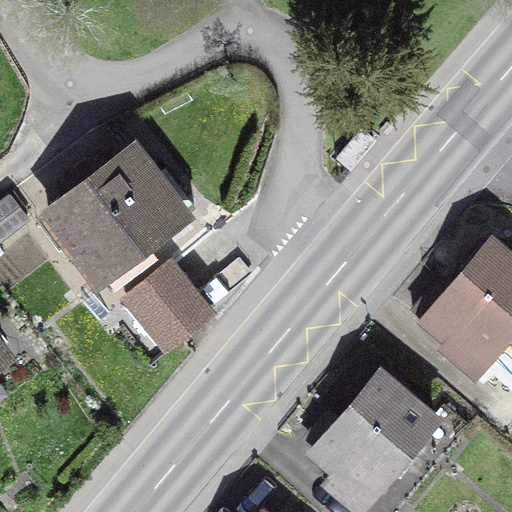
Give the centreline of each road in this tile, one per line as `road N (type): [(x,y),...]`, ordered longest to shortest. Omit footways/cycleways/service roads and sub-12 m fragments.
road 1 (residential): [(3,0),(55,71),(105,90),(237,31),(284,50),(304,97),(298,213),(344,263)]
road 2 (primary): [(344,263),(133,511)]
road 3 (primary): [(473,110),(344,263)]
